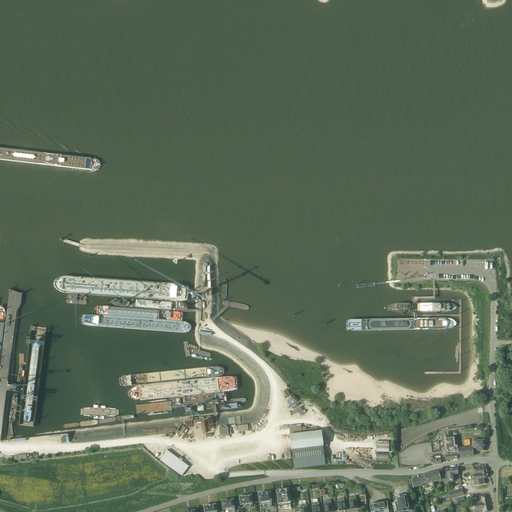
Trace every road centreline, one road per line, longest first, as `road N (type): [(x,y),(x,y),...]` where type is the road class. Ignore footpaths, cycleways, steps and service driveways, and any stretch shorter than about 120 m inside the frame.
road 1 (unclassified): [(144,511),(271,479),(494,460)]
road 2 (residential): [(494,460),(492,288),(475,271),(427,270)]
